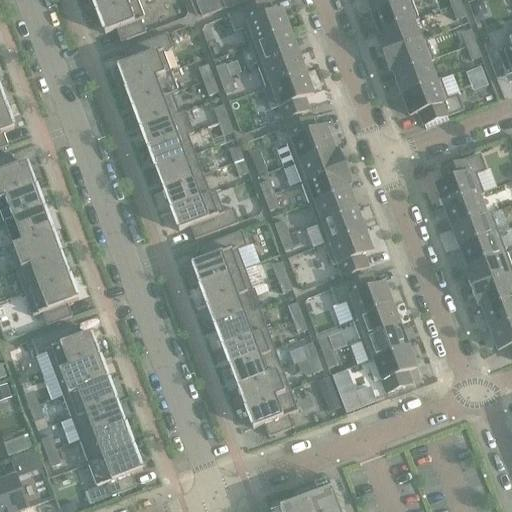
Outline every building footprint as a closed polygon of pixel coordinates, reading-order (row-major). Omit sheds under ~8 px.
[(97,14),(135,0),(90,0),(96,14),(97,14)] [(116,31),(121,44),(146,35),(141,22),(145,21),(137,0),(135,0),(97,14),(96,15),(103,34),(104,34),(105,36),(116,31)] [(221,0),(226,10),(252,0),(221,0)] [(365,0),(371,15),(411,1),(410,0),(365,0)] [(448,0),(451,9),(461,5),(459,0),(448,0)] [(411,1),(371,15),(379,36),(419,21),(411,1)] [(250,48),(289,33),(282,13),(273,16),(268,3),(229,18),(234,33),(243,30),(250,48)] [(482,3),(472,7),(476,19),(486,16),(482,3)] [(461,5),(451,9),(456,22),(466,18),(461,5)] [(383,56),(420,42),(413,24),(419,22),(419,21),(379,36),(380,39),(377,40),(383,56)] [(466,49),(476,45),(471,32),(461,35),(466,49)] [(511,32),(505,35),(510,46),(496,51),(506,78),(511,75),(511,32)] [(289,33),(250,48),(258,69),(297,54),(289,33)] [(125,90),(171,73),(164,54),(173,51),(167,36),(124,52),(128,65),(117,69),(118,71),(125,90)] [(420,42),(383,56),(390,74),(393,73),(394,76),(434,61),(426,40),(420,42)] [(476,45),(466,49),(472,63),(481,59),(476,45)] [(271,88),(305,75),(297,54),(258,69),(266,90),(271,88)] [(401,95),(435,83),(428,64),(434,62),(434,61),(394,76),(401,95)] [(220,83),(230,79),(225,66),(215,70),(220,83)] [(203,84),(213,80),(208,67),(198,71),(203,84)] [(487,67),(470,72),(477,94),(493,90),(487,67)] [(171,73),(125,90),(126,91),(125,91),(132,110),(133,110),(178,93),(171,73)] [(305,75),(271,88),(284,121),(309,112),(304,99),(313,96),(305,75)] [(230,79),(220,83),(225,97),(235,93),(230,79)] [(213,80),(203,84),(208,98),(218,94),(213,80)] [(435,83),(401,95),(410,118),(419,114),(424,127),(463,112),(457,97),(448,100),(441,80),(435,83)] [(140,130),(141,131),(175,118),(186,114),(185,113),(180,115),(173,96),(179,94),(178,93),(133,110),(133,111),(132,111),(139,130),(140,130)] [(218,125),(228,121),(223,107),(213,111),(218,125)] [(7,108),(6,108),(0,110),(0,136),(16,131),(7,108)] [(291,158),(331,143),(324,126),(315,129),(310,116),(285,126),(290,138),(285,140),(291,158)] [(175,118),(141,131),(140,132),(147,151),(148,150),(148,151),(182,138),(175,118)] [(228,121),(218,125),(223,138),(233,135),(228,121)] [(155,171),(156,171),(196,156),(188,137),(194,135),(193,134),(182,138),(148,151),(148,152),(155,171)] [(302,186),(344,170),(336,149),(333,150),(331,143),(291,158),(302,186)] [(234,165),(243,162),(238,148),(228,151),(234,165)] [(444,209),(509,185),(496,151),(441,172),(445,185),(436,188),(444,209)] [(259,154),(248,158),(258,181),(268,176),(259,154)] [(0,201),(36,188),(36,187),(28,166),(16,171),(11,156),(0,159),(0,201)] [(163,191),(163,192),(203,177),(196,156),(156,171),(156,172),(163,191)] [(243,162),(234,165),(239,179),(248,175),(243,162)] [(315,204),(349,191),(347,188),(350,187),(344,170),(302,186),(308,203),(314,201),(315,204)] [(171,211),(171,212),(216,195),(216,194),(210,196),(203,177),(163,192),(170,211),(171,211)] [(264,200),(274,196),(269,182),(259,186),(264,200)] [(452,230),(491,215),(502,211),(494,190),(509,185),(444,209),(452,230)] [(36,188),(0,201),(0,213),(4,225),(44,210),(45,209),(37,189),(36,189),(36,188)] [(349,191),(315,204),(321,219),(315,221),(317,226),(356,212),(349,191)] [(216,195),(171,212),(171,213),(178,231),(179,233),(190,229),(195,242),(238,225),(233,210),(223,214),(216,195)] [(274,196),(264,200),(269,213),(279,210),(274,196)] [(44,210),(4,225),(13,247),(7,249),(7,250),(53,233),(52,232),(53,232),(45,211),(44,210)] [(324,247),(364,232),(356,212),(317,226),(324,247)] [(452,230),(460,250),(499,235),(491,215),(452,230)] [(279,240),(289,237),(284,223),(274,227),(279,240)] [(364,232),(324,247),(331,264),(337,262),(341,275),(366,266),(363,257),(372,253),(364,232)] [(16,272),(61,255),(61,254),(54,234),(53,234),(53,233),(7,250),(16,272)] [(199,288),(245,271),(238,252),(247,248),(241,233),(198,249),(203,262),(191,266),(192,268),(191,268),(199,287),(199,288)] [(460,250),(467,270),(506,255),(499,235),(460,250)] [(289,237),(279,240),(285,254),(294,250),(289,237)] [(24,295),(70,278),(69,277),(70,277),(62,256),(61,255),(16,272),(24,295)] [(465,275),(472,291),(511,276),(511,270),(506,255),(467,270),(468,273),(465,275)] [(277,282),(287,278),(282,264),(272,268),(277,282)] [(207,308),(252,291),(245,271),(199,288),(199,289),(206,308),(207,307),(207,308)] [(76,276),(80,296),(88,294),(84,274),(76,276)] [(481,307),(482,311),(511,299),(511,276),(472,291),(478,308),(481,307)] [(353,322),(392,307),(384,286),(375,290),(371,277),(331,292),(337,307),(346,304),(353,322)] [(70,278),(24,295),(33,319),(42,315),(47,328),(72,318),(67,306),(78,302),(78,299),(79,299),(71,279),(70,279),(70,278)] [(287,278),(277,282),(282,295),(292,292),(287,278)] [(214,328),(260,311),(260,310),(254,312),(247,294),(253,292),(252,291),(207,308),(207,309),(206,309),(214,328)] [(511,299),(482,311),(490,331),(511,323),(511,299)] [(293,322),(302,318),(297,305),(287,309),(293,322)] [(392,307),(353,322),(361,343),(400,328),(392,307)] [(260,311),(214,328),(215,329),(214,329),(221,348),(222,348),(222,349),(268,331),(260,311)] [(302,318),(293,322),(298,336),(307,332),(302,318)] [(511,323),(490,331),(498,352),(507,349),(511,362),(511,361),(511,323)] [(47,354),(55,375),(100,359),(99,358),(100,357),(92,337),(91,335),(80,339),(75,326),(31,343),(37,358),(47,354)] [(368,364),(408,349),(400,328),(361,343),(368,364)] [(268,331),(222,349),(229,368),(230,369),(275,352),(268,331)] [(323,357),(333,353),(328,340),(318,343),(323,357)] [(308,363),(318,359),(312,345),(303,349),(308,363)] [(9,353),(8,354),(13,367),(22,363),(17,348),(10,351),(9,353)] [(408,349),(368,364),(369,364),(374,362),(387,395),(411,386),(407,373),(416,370),(408,349)] [(237,388),(237,389),(283,372),(275,352),(230,369),(229,369),(236,388),(237,388)] [(333,353),(323,357),(328,370),(338,367),(333,353)] [(63,398),(108,381),(108,380),(109,380),(101,359),(100,359),(55,375),(63,398)] [(318,359),(308,363),(313,376),(323,373),(318,359)] [(245,408),(245,409),(290,392),(283,372),(237,389),(237,390),(244,409),(245,408)] [(347,372),(332,378),(346,415),(376,403),(371,389),(356,395),(347,372)] [(329,378),(318,382),(330,413),(340,408),(329,378)] [(71,420),(117,403),(116,403),(117,402),(109,382),(108,382),(108,381),(63,398),(71,420)] [(7,385),(0,387),(0,402),(11,398),(7,385)] [(290,392),(245,409),(245,410),(244,410),(251,429),(252,429),(253,431),(264,426),(269,439),(294,430),(289,417),(298,413),(290,392)] [(29,410),(39,407),(34,394),(24,397),(29,410)] [(117,403),(71,420),(80,443),(125,426),(125,425),(117,404),(117,403)] [(39,407),(29,410),(34,424),(44,421),(39,407)] [(125,427),(125,426),(80,443),(88,465),(133,448),(133,447),(134,447),(126,427),(125,427)] [(46,455),(56,452),(51,438),(41,442),(46,455)] [(28,440),(6,449),(10,459),(32,451),(28,440)] [(134,449),(133,448),(88,465),(97,489),(106,486),(111,498),(136,489),(131,476),(142,472),(142,470),(134,449)] [(56,452),(46,455),(51,469),(61,465),(56,452)] [(37,454),(11,464),(17,480),(43,470),(37,454)] [(0,511),(24,511),(27,511),(15,479),(0,484),(0,511)] [(324,479),(314,482),(318,491),(327,488),(324,479)] [(339,511),(331,491),(280,511),(339,511)] [(76,511),(74,503),(59,508),(60,511),(76,511)]
